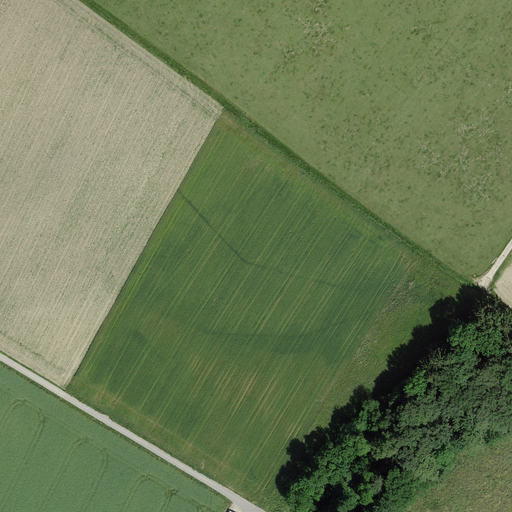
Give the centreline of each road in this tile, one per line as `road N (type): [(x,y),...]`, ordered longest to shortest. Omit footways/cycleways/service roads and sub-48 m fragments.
road 1 (track): [(91,0),(481,295)]
road 2 (track): [(0,357),(254,508)]
